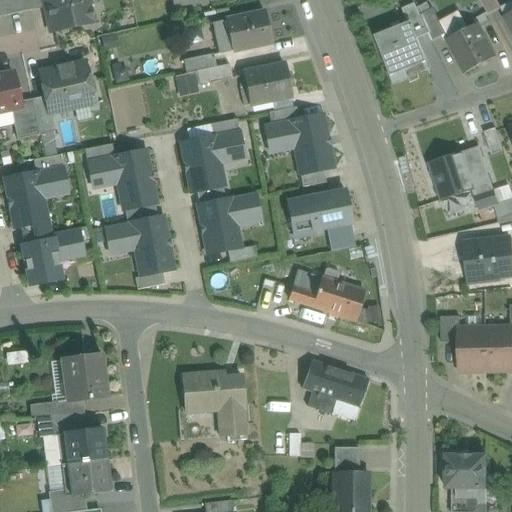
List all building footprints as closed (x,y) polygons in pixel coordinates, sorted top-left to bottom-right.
[(4,0),(0,0),(0,17),(8,16),(4,0)] [(4,0),(8,16),(20,13),(17,0),(4,0)] [(29,0),(17,0),(20,13),(32,11),(29,0)] [(29,0),(32,11),(45,8),(43,0),(29,0)] [(43,0),(45,8),(51,32),(56,31),(60,34),(68,32),(71,27),(94,22),(88,0),(43,0)] [(500,8),(495,0),(479,0),(488,14),(500,8)] [(414,4),(403,9),(408,24),(410,23),(417,39),(429,33),(420,15),(414,4)] [(432,9),(420,15),(429,33),(432,40),(445,34),(432,9)] [(264,12),(225,20),(232,52),(271,44),(264,12)] [(439,22),(448,39),(468,29),(459,12),(439,22)] [(408,24),(376,37),(391,75),(425,62),(417,39),(410,23),(408,24)] [(448,39),(447,40),(465,72),(494,57),(476,24),(468,29),(448,39)] [(213,54),(184,61),(187,74),(197,72),(207,70),(216,68),(213,54)] [(84,63),(40,73),(46,97),(50,114),(51,114),(93,105),(91,96),(95,93),(92,82),(87,80),(84,63)] [(232,79),(229,65),(216,68),(207,70),(210,83),(232,79)] [(284,65),(243,74),(250,105),(271,101),(291,97),(284,65)] [(207,70),(197,72),(200,86),(210,83),(207,70)] [(13,73),(0,76),(0,126),(14,123),(11,111),(15,110),(20,103),(13,73)] [(46,97),(31,100),(39,135),(55,132),(51,114),(50,114),(46,97)] [(291,97),(271,101),(272,108),(292,104),(291,97)] [(31,100),(20,103),(15,110),(11,111),(14,123),(18,140),(39,136),(39,135),(31,100)] [(322,115),(263,127),(267,147),(293,142),(300,176),(333,170),(322,115)] [(239,131),(180,143),(191,194),(224,187),(218,157),(243,152),(239,131)] [(480,147),(461,153),(470,181),(489,175),(480,147)] [(145,150),(86,162),(90,183),(116,177),(123,212),(156,205),(145,150)] [(461,153),(431,163),(443,200),(473,190),(470,181),(461,153)] [(411,172),(407,156),(401,158),(405,173),(411,172)] [(63,167),(4,179),(14,230),(20,228),(47,223),(41,192),(67,187),(63,167)] [(489,175),(470,181),(473,190),(474,196),(493,190),(489,175)] [(493,190),(474,196),(479,210),(494,206),(498,204),(493,190)] [(256,193),(197,205),(207,256),(240,249),(234,219),(260,214),(256,193)] [(286,204),(292,235),(351,224),(345,193),(286,204)] [(498,204),(494,206),(500,225),(511,221),(511,201),(511,200),(498,204)] [(141,277),(173,270),(162,217),(102,229),(107,250),(134,244),(141,277)] [(47,223),(20,228),(30,282),(58,276),(54,256),(82,251),(78,229),(50,235),(47,223)] [(511,246),(511,239),(463,245),(468,281),(511,275),(511,246)] [(374,244),(365,247),(368,258),(378,255),(374,244)] [(291,269),(282,266),(276,286),(285,289),(291,269)] [(364,293),(297,271),(287,300),(355,322),(364,293)] [(460,317),(441,318),(441,343),(459,343),(459,330),(460,329),(460,317)] [(511,328),(485,329),(487,372),(511,371),(511,328)] [(460,329),(459,330),(459,343),(460,373),(487,372),(485,329),(460,329)] [(102,355),(65,360),(71,402),(71,404),(83,402),(107,399),(102,355)] [(62,358),(50,360),(57,400),(69,398),(62,358)] [(368,380),(312,362),(303,390),(311,393),(307,407),(331,414),(336,401),(358,408),(368,380)] [(224,374),(182,377),(185,414),(218,411),(217,409),(222,409),(224,436),(219,436),(219,438),(246,436),(242,381),(225,382),(224,374)] [(71,402),(56,403),(58,417),(81,415),(84,415),(83,402),(71,404),(71,402)] [(58,417),(48,418),(50,438),(63,436),(63,435),(83,433),(81,415),(58,417)] [(83,433),(63,435),(63,436),(67,466),(106,461),(103,430),(83,433)] [(358,449),(334,449),(334,473),(333,511),(366,511),(366,491),(368,492),(368,473),(358,473),(358,449)] [(486,455),(446,454),(445,488),(452,489),(486,489),(486,455)] [(106,461),(67,466),(68,481),(62,482),(64,498),(65,498),(84,496),(110,493),(106,461)] [(485,511),(486,489),(452,489),(452,511),(485,511)] [(84,496),(65,498),(64,498),(49,499),(50,511),(83,511),(86,511),(84,496)] [(204,505),(204,511),(233,511),(233,502),(204,505)]
